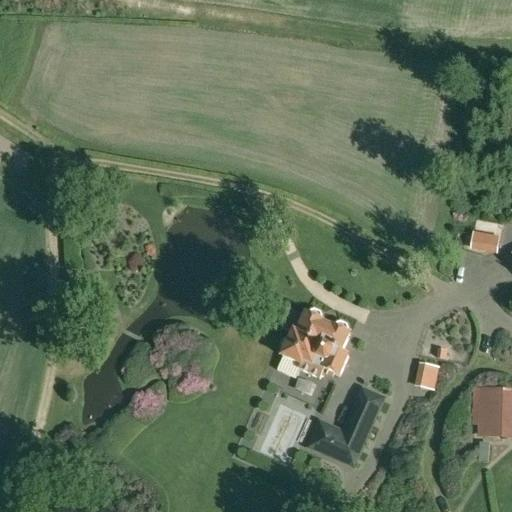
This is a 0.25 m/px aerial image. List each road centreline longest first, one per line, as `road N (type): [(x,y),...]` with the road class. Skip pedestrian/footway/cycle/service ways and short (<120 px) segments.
road 1 (track): [(0,106),(56,146),(312,211),(456,296)]
road 2 (track): [(56,146),(52,279),(8,511)]
